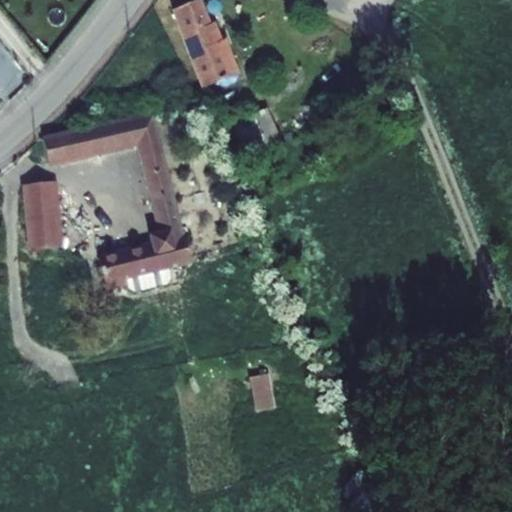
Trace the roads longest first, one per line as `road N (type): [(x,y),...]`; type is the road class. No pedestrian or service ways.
road 1 (track): [(511,320),(400,59),(359,19),(316,0)]
road 2 (tertiary): [(0,142),(66,78),(128,0)]
